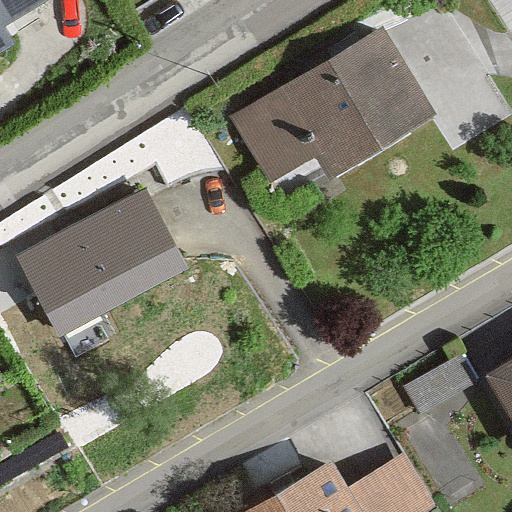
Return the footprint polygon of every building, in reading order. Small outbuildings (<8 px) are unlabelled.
[(0,0),(0,18),(30,0),(0,0)] [(392,27),(238,121),(276,183),(328,151),(343,175),(445,113),(392,27)] [(147,186),(21,252),(60,327),(187,261),(147,186)] [(511,365),(493,376),(511,409),(511,365)] [(360,511),(335,466),(253,511),(360,511)]
